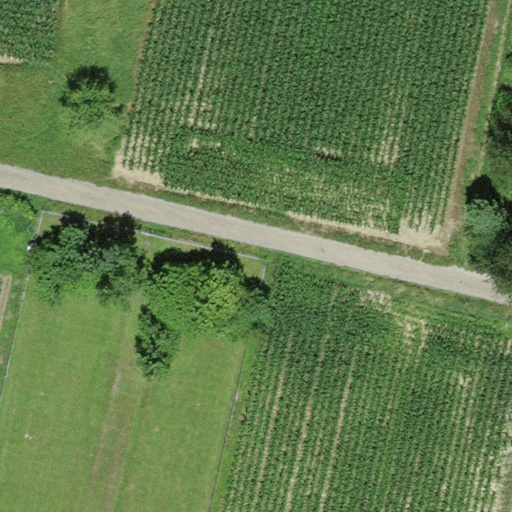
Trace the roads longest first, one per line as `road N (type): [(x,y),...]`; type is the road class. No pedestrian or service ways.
road 1 (track): [(511,290),(0,178)]
road 2 (track): [(491,0),(435,271)]
